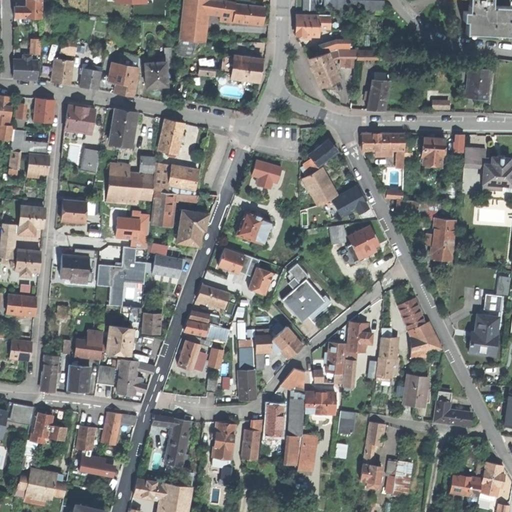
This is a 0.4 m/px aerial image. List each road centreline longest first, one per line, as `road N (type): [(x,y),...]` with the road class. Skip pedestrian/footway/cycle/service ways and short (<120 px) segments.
road 1 (residential): [(406,264),(252,408),(206,413),(149,402)]
road 2 (residential): [(30,394),(61,91)]
road 3 (residential): [(149,402),(253,128)]
road 4 (residential): [(253,128),(61,91)]
road 5 (residential): [(406,264),(491,432)]
road 6 (residential): [(338,121),(511,126)]
road 7 (residential): [(338,121),(406,264)]
road 8 (residential): [(491,432),(370,417)]
